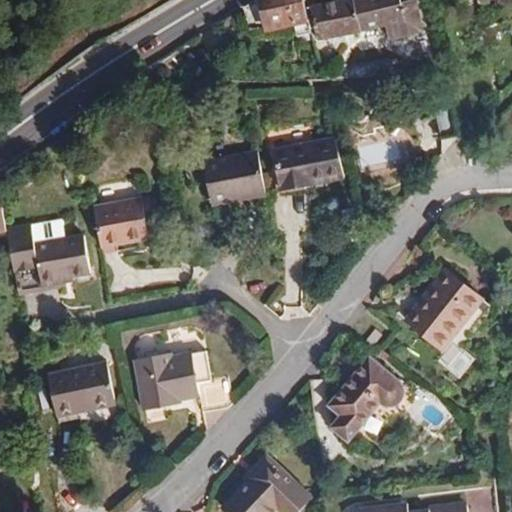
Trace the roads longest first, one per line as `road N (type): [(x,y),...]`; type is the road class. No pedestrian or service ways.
road 1 (residential): [(157,511),(228,440),(433,196),(478,178),(511,176)]
road 2 (secondary): [(216,0),(155,32),(0,144)]
road 3 (unknown): [(121,285),(218,278),(303,350)]
